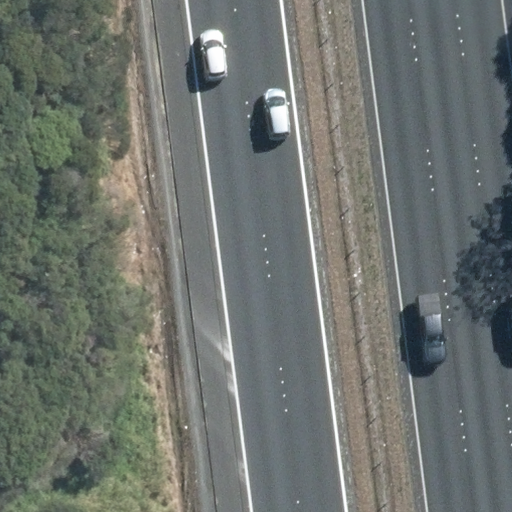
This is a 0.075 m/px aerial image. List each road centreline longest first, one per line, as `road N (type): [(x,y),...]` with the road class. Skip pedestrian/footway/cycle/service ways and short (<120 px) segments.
road 1 (motorway): [(297,511),(233,0)]
road 2 (motorway): [(442,0),(511,490)]
